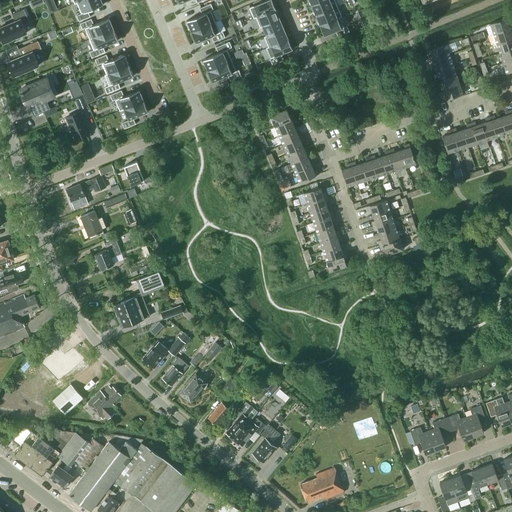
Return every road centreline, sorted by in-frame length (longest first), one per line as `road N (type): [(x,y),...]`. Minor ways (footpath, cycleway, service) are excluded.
road 1 (residential): [(288,511),(87,332),(56,284),(25,190)]
road 2 (residential): [(511,97),(507,88),(463,102),(466,112),(384,129),(369,146),(330,159)]
road 3 (residential): [(25,190),(202,119)]
road 4 (residential): [(511,438),(421,472),(429,511)]
road 5 (residential): [(202,119),(152,0)]
road 6 (residential): [(161,113),(115,0)]
